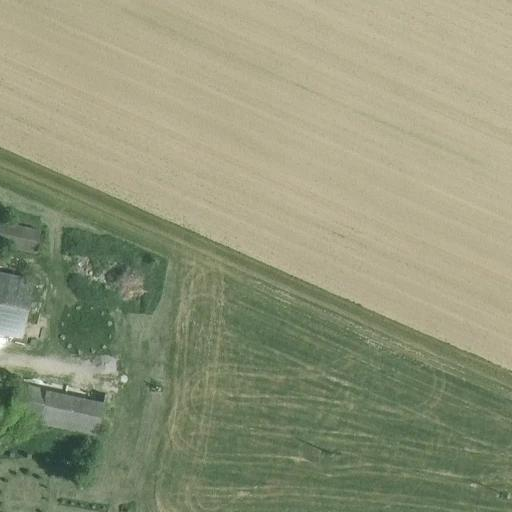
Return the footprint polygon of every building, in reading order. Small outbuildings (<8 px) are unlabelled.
[(0,244),(35,252),(40,230),(0,221),(0,244)] [(0,273),(0,332),(21,337),(33,280),(0,273)] [(17,384),(0,380),(0,413),(10,416),(10,415),(17,384)] [(103,403),(17,384),(10,415),(23,418),(96,434),(103,403)] [(10,416),(0,413),(0,427),(21,432),(23,418),(10,416)]
